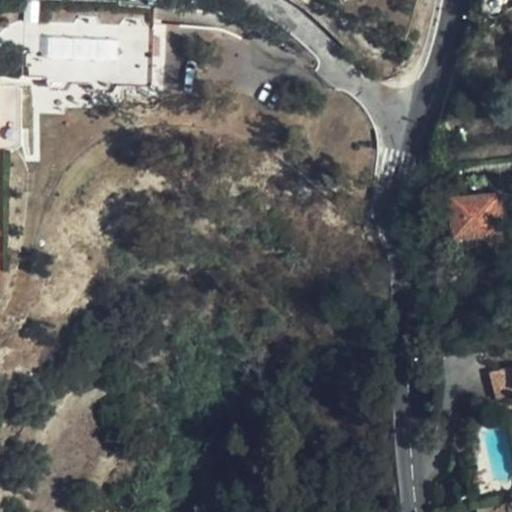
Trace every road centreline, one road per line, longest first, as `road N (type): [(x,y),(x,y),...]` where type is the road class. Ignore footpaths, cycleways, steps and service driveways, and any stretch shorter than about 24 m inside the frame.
road 1 (tertiary): [(417,511),(401,303),(404,212),(422,124)]
road 2 (residential): [(422,124),(382,102),(260,0)]
road 3 (tertiary): [(422,124),(458,0)]
